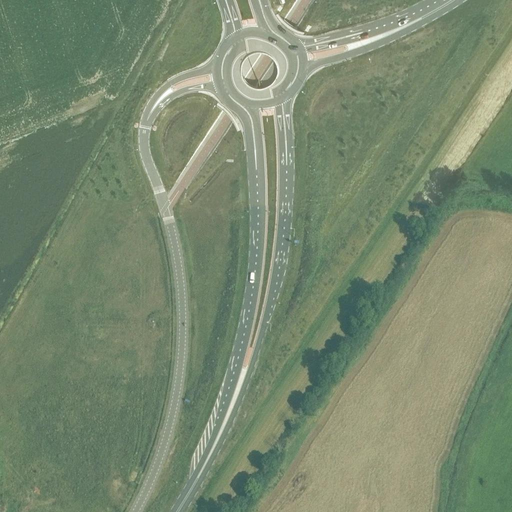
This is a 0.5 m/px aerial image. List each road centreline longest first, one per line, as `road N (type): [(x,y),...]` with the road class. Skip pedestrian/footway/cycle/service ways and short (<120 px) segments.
road 1 (unclassified): [(144,126),(181,320),(169,423),(134,511)]
road 2 (primary): [(239,386),(277,275),(286,151)]
road 3 (primary): [(256,164),(239,386)]
road 4 (primary): [(177,511),(239,386)]
